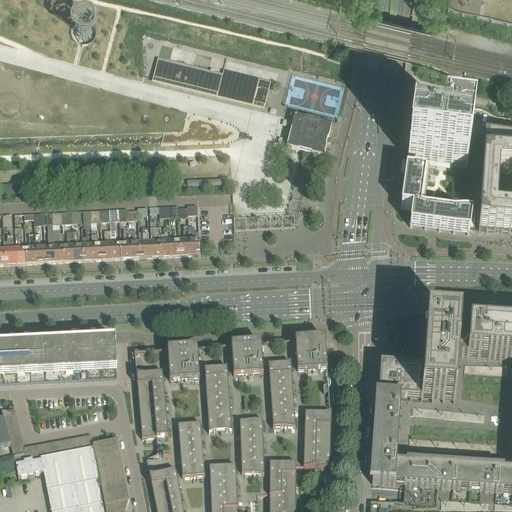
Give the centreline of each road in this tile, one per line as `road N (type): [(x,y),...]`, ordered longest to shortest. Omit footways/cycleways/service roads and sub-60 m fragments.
road 1 (tertiary): [(350,275),(0,292)]
road 2 (tertiary): [(0,321),(350,304)]
road 3 (tertiary): [(383,0),(350,275)]
road 4 (residential): [(374,274),(400,0)]
road 5 (residential): [(218,253),(214,210),(203,201),(0,209)]
road 6 (residential): [(17,395),(29,442),(125,423)]
road 7 (tertiary): [(369,304),(511,303)]
road 8 (tertiary): [(511,275),(374,274)]
road 9 (residential): [(354,511),(361,382)]
road 10 (residential): [(0,340),(123,334)]
